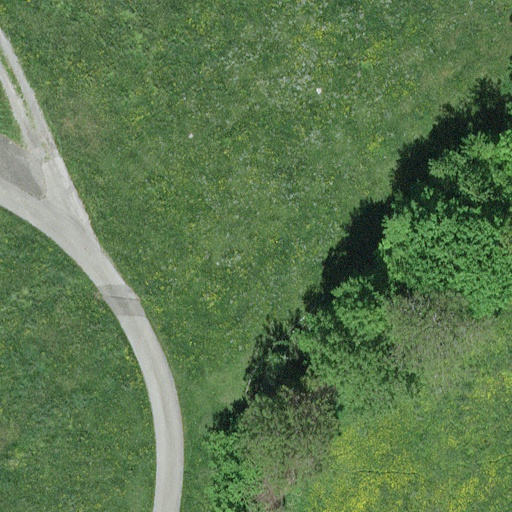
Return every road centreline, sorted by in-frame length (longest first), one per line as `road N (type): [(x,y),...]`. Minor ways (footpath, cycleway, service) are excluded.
road 1 (track): [(181,511),(185,399),(83,245)]
road 2 (track): [(83,245),(0,60)]
